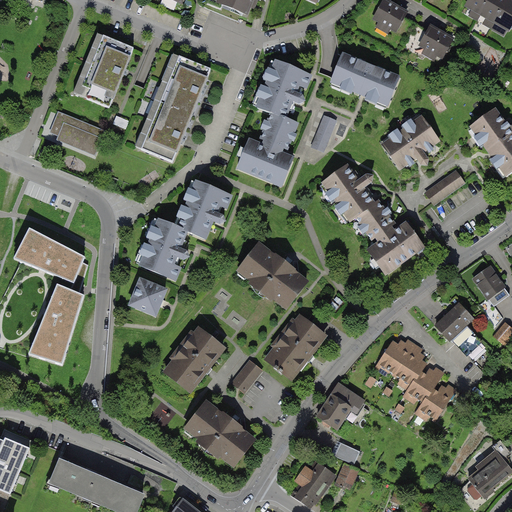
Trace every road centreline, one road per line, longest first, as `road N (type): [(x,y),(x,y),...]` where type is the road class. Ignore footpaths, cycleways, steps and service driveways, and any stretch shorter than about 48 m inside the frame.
road 1 (residential): [(257,481),(351,348),(511,222)]
road 2 (residential): [(109,225),(97,411),(179,475)]
road 3 (residential): [(247,52),(198,168),(109,225)]
road 4 (residential): [(179,475),(0,413)]
road 5 (residential): [(18,166),(84,4)]
road 6 (residential): [(84,4),(222,54),(247,52)]
